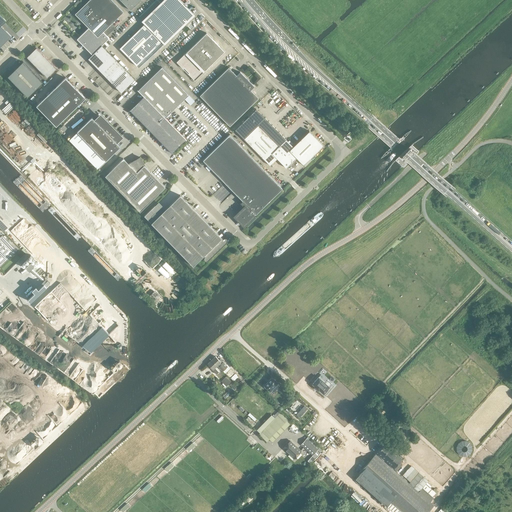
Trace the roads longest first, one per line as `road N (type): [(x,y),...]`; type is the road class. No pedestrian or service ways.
road 1 (unclassified): [(197,0),(340,146),(342,155),(252,243),(36,30)]
road 2 (tertiary): [(232,332),(299,270),(419,186),(511,80)]
road 3 (tertiary): [(38,511),(232,332)]
road 4 (unknown): [(70,261),(122,318),(116,349),(98,359),(76,355),(25,308)]
road 5 (primary): [(369,120),(511,247)]
road 6 (primary): [(237,0),(281,49),(369,120)]
road 7 (primary): [(369,120),(247,0)]
road 8 (track): [(398,394),(383,381),(485,276)]
road 9 (unclassified): [(342,429),(232,332)]
road 10 (unknown): [(0,354),(49,400),(27,432),(12,442),(0,438)]
